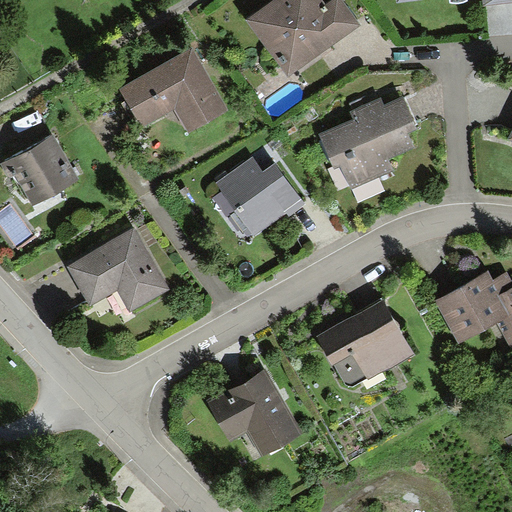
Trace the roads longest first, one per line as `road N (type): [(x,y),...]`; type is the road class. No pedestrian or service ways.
road 1 (residential): [(98,404),(402,226),(466,216),(511,222)]
road 2 (track): [(0,110),(193,0)]
road 3 (residential): [(98,404),(204,511)]
road 4 (residential): [(0,298),(98,404)]
